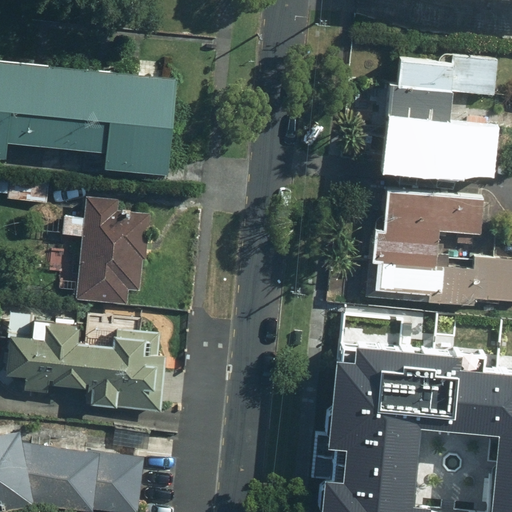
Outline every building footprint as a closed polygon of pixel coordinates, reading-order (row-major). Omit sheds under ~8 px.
[(445,126),(447,93),(493,95),(495,59),(442,56),(442,60),(395,57),(394,87),(381,86),(380,98),(372,98),(371,127),(391,128),(390,162),(443,165),(485,167),(487,131),(482,130),(483,119),(470,118),(469,128),(445,126)] [(108,153),(106,171),(166,177),(175,80),(0,62),(0,160),(7,161),(9,143),(108,153)] [(0,179),(0,194),(8,195),(8,200),(47,203),(49,183),(0,179)] [(511,300),(511,258),(472,257),(472,260),(464,260),(465,254),(448,253),(448,254),(435,254),(436,233),(480,235),(481,198),(386,194),(384,231),(371,230),(368,291),(426,293),(425,303),(472,304),(473,299),(511,300)] [(84,199),(83,218),(66,217),(66,236),(82,237),(80,300),(131,302),(131,288),(142,289),(143,261),(148,262),(150,214),(117,213),(118,201),(84,199)] [(19,312),(11,312),(8,383),(24,384),(24,392),(47,394),(48,385),(88,387),(87,406),(161,410),(162,391),(156,391),(156,377),(165,378),(167,357),(158,357),(159,334),(143,333),(144,316),(89,313),(87,343),(79,343),(80,330),(75,330),(76,309),(19,306),(19,312)] [(511,511),(511,375),(461,371),(463,358),(358,349),(357,363),(338,362),(330,449),(347,451),(344,484),(325,482),(322,511),(511,511)] [(140,511),(145,456),(23,447),(20,432),(0,435),(0,509),(18,505),(104,511),(140,511)]
